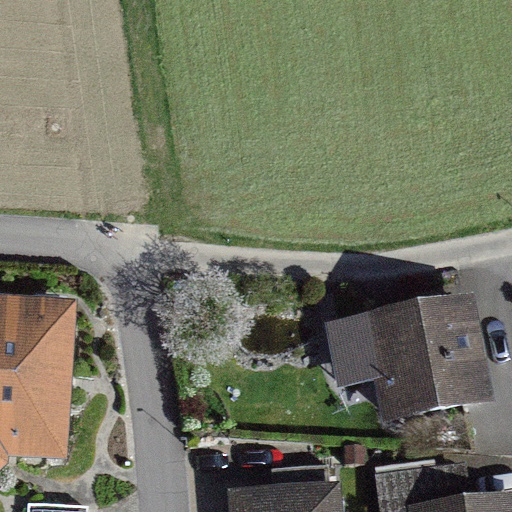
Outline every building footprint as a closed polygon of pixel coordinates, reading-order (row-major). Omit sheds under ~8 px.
[(496,404),(475,296),(325,325),(338,390),(374,383),(383,426),(496,404)] [(0,475),(7,470),(10,460),(68,462),(77,303),(0,298),(0,475)] [(345,466),(366,466),(366,447),(345,447),(345,466)] [(511,511),(511,494),(472,500),(467,464),(437,468),(436,462),(376,469),(376,476),(374,476),(378,511),(511,511)] [(229,511),(344,511),(342,483),(327,484),(326,466),(270,470),(272,489),(228,492),(229,511)] [(89,511),(90,507),(29,503),(28,511),(89,511)]
